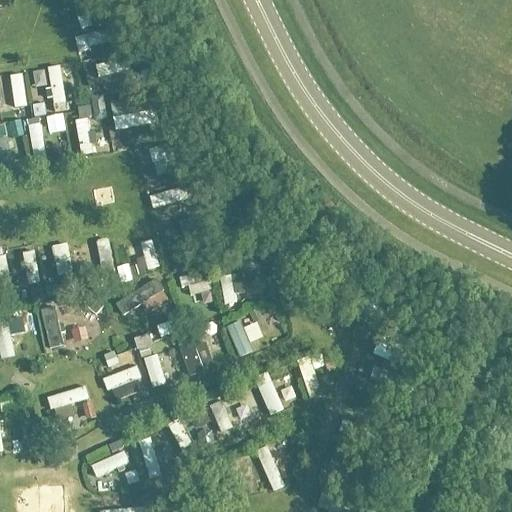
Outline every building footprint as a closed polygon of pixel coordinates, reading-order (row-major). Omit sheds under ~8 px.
[(108,46),(95,50),(100,67),(114,62),(108,46)] [(124,86),(119,69),(109,72),(114,89),(124,86)] [(58,75),(62,115),(74,114),(69,73),(58,75)] [(19,83),(24,113),(36,112),(31,81),(19,83)] [(0,136),(3,139),(12,127),(0,118),(0,136)] [(95,125),(80,130),(93,166),(108,161),(95,125)] [(133,144),(151,139),(148,126),(130,131),(133,144)] [(69,133),(46,134),(46,157),(59,156),(59,166),(71,166),(69,133)] [(4,152),(13,180),(26,176),(18,148),(4,152)] [(158,202),(162,215),(192,206),(188,194),(158,202)] [(105,200),(106,214),(123,213),(123,199),(105,200)] [(115,245),(105,248),(112,274),(122,271),(115,245)] [(158,246),(148,249),(156,277),(165,275),(158,246)] [(30,258),(36,293),(48,291),(41,256),(30,258)] [(212,277),(188,286),(195,305),(219,296),(212,277)] [(259,279),(229,281),(231,310),(246,309),(245,301),(261,300),(259,279)] [(311,316),(323,329),(335,318),(324,305),(311,316)] [(94,344),(92,329),(78,330),(79,345),(94,344)] [(157,339),(142,344),(146,355),(160,350),(157,339)] [(199,348),(188,352),(198,379),(209,375),(199,348)] [(161,398),(174,395),(166,364),(154,367),(161,398)] [(112,383),(120,402),(152,390),(144,370),(112,383)] [(262,384),(279,424),(292,418),(274,378),(262,384)] [(54,401),(58,413),(95,403),(92,390),(54,401)] [(8,415),(27,413),(26,403),(7,404),(8,415)] [(0,412),(0,460),(11,458),(3,412),(0,412)] [(223,422),(230,441),(242,436),(234,417),(223,422)] [(155,482),(167,479),(159,442),(147,444),(155,482)] [(107,488),(139,472),(130,453),(98,470),(107,488)] [(73,511),(73,494),(45,494),(44,511),(73,511)]
